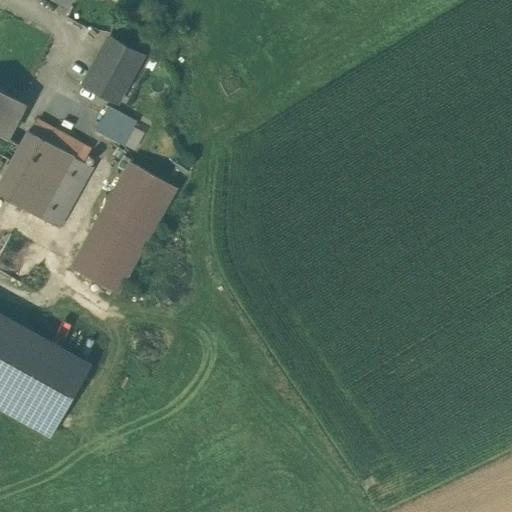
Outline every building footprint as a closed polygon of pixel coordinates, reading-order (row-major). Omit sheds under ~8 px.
[(142,54),(109,36),(84,82),(117,100),(142,54)] [(0,132),(19,99),(0,88),(0,132)] [(19,99),(0,132),(0,133),(7,137),(26,103),(19,99)] [(137,121),(108,105),(96,128),(124,144),(137,121)] [(54,127),(39,119),(38,119),(31,131),(47,139),(54,127)] [(54,127),(47,139),(78,157),(85,145),(54,127)] [(31,131),(29,129),(20,145),(0,182),(0,194),(59,226),(92,165),(78,157),(47,139),(31,131)] [(0,133),(0,182),(20,145),(7,137),(0,133)] [(95,163),(100,153),(88,146),(83,157),(95,163)] [(130,168),(71,273),(116,298),(174,193),(130,168)] [(86,365),(0,316),(0,404),(49,432),(86,365)]
